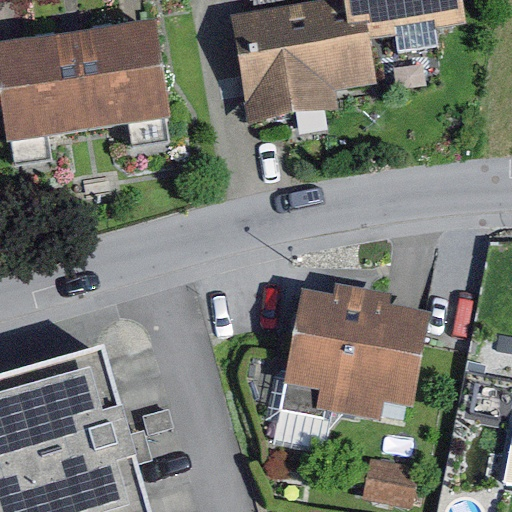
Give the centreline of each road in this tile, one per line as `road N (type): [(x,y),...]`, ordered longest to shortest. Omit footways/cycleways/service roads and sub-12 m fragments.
road 1 (residential): [(153,251),(259,221),(511,191)]
road 2 (residential): [(153,251),(230,511)]
road 3 (residential): [(0,294),(153,251)]
